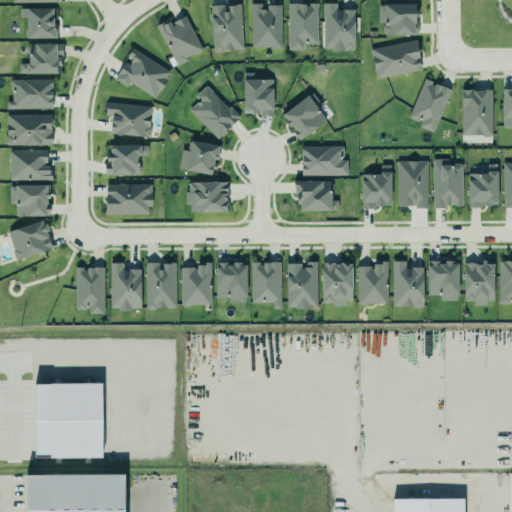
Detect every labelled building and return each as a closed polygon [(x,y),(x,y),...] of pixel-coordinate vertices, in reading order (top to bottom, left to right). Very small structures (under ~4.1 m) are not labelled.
[(335,0),(321,1),(321,48),(342,48),(342,50),(353,49),(352,7),(335,7),(335,0)] [(287,50),(303,50),(303,44),(317,44),(316,3),(287,4),(287,50)] [(251,48),(281,48),(280,6),(260,7),(260,4),(250,4),(251,48)] [(415,5),(377,4),(377,23),(382,23),(382,35),(415,35),(415,5)] [(210,6),(211,51),(242,51),(241,5),(210,6)] [(26,18),(25,38),(53,38),(53,9),(19,8),(19,18),(26,18)] [(157,27),(174,64),(202,51),(184,14),(157,27)] [(370,47),(374,78),(420,72),(416,41),(370,47)] [(27,44),(27,63),(18,64),(19,74),(61,74),(60,43),(27,44)] [(170,72),(131,48),(124,59),(125,60),(113,80),(126,88),(129,83),(153,98),(170,72)] [(242,75),(270,75),(270,115),(258,115),(258,110),(242,110),(242,75)] [(51,79),(10,80),(10,101),(5,101),(5,109),(52,109),(51,79)] [(450,90),(423,79),(407,118),(419,123),(418,127),(432,133),(450,90)] [(186,107),(215,138),(239,115),(229,104),(227,106),(205,82),(193,93),(196,97),(186,107)] [(460,86),(460,133),(489,133),(490,86),(460,86)] [(511,91),(501,92),(502,128),(511,128),(511,130),(511,91)] [(306,93),(280,111),(292,128),(289,130),(295,138),(324,118),(306,93)] [(105,100),(150,104),(147,125),(149,126),(148,134),(109,130),(111,112),(104,111),(105,100)] [(51,114),(5,115),(6,145),(51,145),(51,114)] [(176,166),(210,171),(212,154),(216,155),(218,141),(190,137),(188,149),(179,147),(176,166)] [(103,172),(138,172),(138,153),(146,153),(146,141),(103,141),(103,172)] [(345,159),(345,174),(299,174),(300,144),(338,144),(338,159),(345,159)] [(48,180),(48,150),(9,150),(9,180),(48,180)] [(430,157),(431,206),(446,206),(446,203),(459,203),(459,163),(437,163),(437,157),(430,157)] [(394,159),(394,204),(413,204),(413,206),(425,206),(424,159),(394,159)] [(511,162),(502,162),(502,208),(511,207),(511,162)] [(497,207),(496,164),(486,164),(486,174),(467,174),(467,207),(497,207)] [(380,168),(388,168),(388,203),(374,203),(374,208),(359,208),(359,170),(380,170),(380,168)] [(145,212),(104,213),(103,180),(150,179),(150,203),(145,203),(145,212)] [(330,181),(295,181),(295,211),(337,211),(337,199),(330,199),(330,181)] [(226,212),(226,182),(186,182),(186,212),(226,212)] [(48,185),(9,185),(9,204),(15,204),(15,216),(48,216),(48,185)] [(51,250),(43,221),(7,231),(15,260),(51,250)] [(214,297),(224,297),(224,294),(228,294),(228,300),(242,300),(242,294),(245,294),(245,260),(240,260),(240,257),(230,257),(230,260),(225,260),(225,258),(214,258),(214,297)] [(496,258),(511,257),(511,300),(497,300),(496,258)] [(108,261),(108,306),(139,306),(138,266),(122,267),(122,260),(108,261)] [(492,260),(492,299),(484,299),(484,303),(472,303),(472,298),(462,298),(463,260),(492,260)] [(422,306),(421,267),(404,268),(404,261),(391,261),(392,307),(422,306)] [(426,295),(439,295),(439,300),(457,300),(457,261),(426,262),(426,295)] [(250,303),(271,303),(271,309),(280,308),(280,262),(250,262),(250,303)] [(316,307),(316,262),(302,262),(303,263),(285,264),(286,308),(316,307)] [(175,308),(175,263),(144,263),(145,309),(175,308)] [(321,304),(351,304),(351,263),(321,263),(321,304)] [(356,265),(357,305),(387,304),(386,264),(356,265)] [(210,266),(179,266),(180,305),(210,305),(210,266)] [(74,268),(74,310),(88,310),(88,314),(103,314),(103,268),(74,268)] [(101,457),(101,383),(34,384),(35,458),(101,457)] [(27,511),(27,466),(125,467),(125,511),(27,511)] [(391,511),(391,494),(462,494),(462,511),(391,511)]
